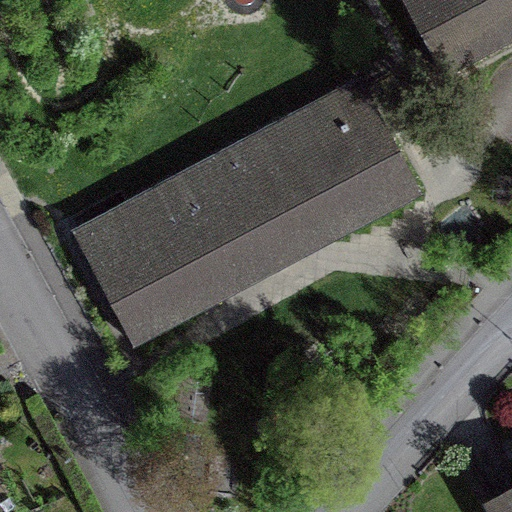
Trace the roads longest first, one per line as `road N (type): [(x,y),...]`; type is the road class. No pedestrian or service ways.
road 1 (residential): [(0,269),(131,511)]
road 2 (residential): [(511,329),(343,511)]
